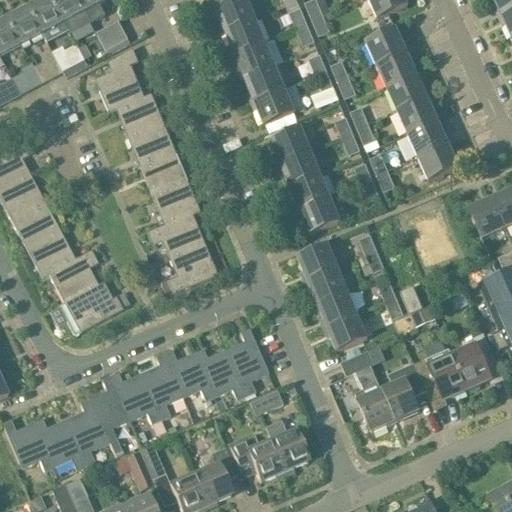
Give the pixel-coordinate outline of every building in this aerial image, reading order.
[(50,0),(47,0),(28,10),(43,37),(46,45),(68,33),(50,0)] [(77,0),(50,0),(68,33),(68,34),(77,29),(79,30),(80,31),(91,25),(77,0)] [(77,0),(91,25),(105,18),(99,7),(107,3),(105,0),(77,0)] [(209,0),(214,13),(244,0),(209,0)] [(256,23),(246,0),(244,0),(214,13),(224,36),(256,23)] [(404,0),(366,0),(377,22),(408,8),(404,0)] [(511,0),(491,0),(500,18),(511,13),(511,0)] [(304,6),(312,24),(323,19),(316,2),(304,6)] [(22,48),(43,37),(28,10),(8,21),(22,48)] [(289,16),(296,33),(308,29),(301,11),(289,16)] [(511,13),(500,18),(511,42),(511,40),(511,13)] [(312,24),(319,40),(330,35),(323,19),(312,24)] [(0,58),(0,59),(22,48),(8,21),(0,24),(0,58)] [(224,36),(234,59),(266,46),(256,23),(224,36)] [(119,24),(97,36),(100,42),(106,54),(109,59),(131,47),(119,24)] [(315,45),(308,29),(296,33),(297,35),(302,46),(303,50),(315,45)] [(365,46),(375,69),(407,55),(396,31),(365,46)] [(276,69),(266,46),(234,59),(244,83),(276,69)] [(84,63),(91,59),(85,48),(78,52),(84,63)] [(102,100),(138,85),(132,68),(139,65),(133,52),(108,65),(112,76),(95,83),(102,100)] [(42,87),(63,76),(59,68),(52,55),(42,60),(44,64),(38,67),(33,57),(28,59),(31,66),(42,87)] [(375,69),(386,92),(417,78),(407,55),(375,69)] [(80,56),(59,68),(63,76),(66,81),(87,70),(85,65),(80,56)] [(309,63),(316,80),(327,75),(320,58),(309,63)] [(331,69),(338,86),(349,81),(342,64),(331,69)] [(21,99),(42,87),(31,66),(21,72),(23,76),(12,82),(21,99)] [(244,83),(253,106),(286,93),(276,69),(244,83)] [(323,96),(314,99),(319,113),(340,105),(334,92),(327,75),(316,80),(318,85),(323,96)] [(386,92),(396,115),(428,101),(417,78),(386,92)] [(338,86),(345,103),(356,98),(349,81),(338,86)] [(0,109),(21,99),(12,82),(1,87),(0,85),(0,109)] [(138,85),(102,100),(109,116),(117,113),(124,130),(160,115),(152,97),(145,100),(138,85)] [(286,93),(253,106),(263,129),(266,128),(269,135),(297,123),(294,117),(295,116),(286,93)] [(428,101),(396,115),(401,125),(407,138),(438,124),(428,101)] [(350,116),(357,133),(369,128),(362,111),(350,116)] [(173,148),(160,115),(124,130),(137,162),(173,148)] [(335,125),(342,142),(353,137),(346,121),(335,125)] [(407,138),(417,161),(449,147),(438,124),(407,138)] [(372,135),(369,128),(357,133),(364,149),(376,144),(372,135)] [(269,145),(279,168),(311,155),(301,131),(269,145)] [(353,137),(342,142),(349,159),(360,154),(353,137)] [(0,157),(0,194),(30,179),(22,163),(31,158),(24,145),(0,157)] [(459,170),(449,147),(417,161),(428,184),(459,170)] [(173,148),(137,162),(151,195),(186,180),(173,148)] [(321,178),(311,155),(279,168),(289,191),(321,178)] [(369,162),(377,180),(388,175),(381,157),(369,162)] [(354,172),(361,189),(373,184),(366,167),(354,172)] [(377,180),(384,196),(395,191),(388,175),(377,180)] [(289,191),(299,215),(331,201),(321,178),(289,191)] [(0,194),(0,204),(11,226),(46,208),(30,179),(0,194)] [(186,180),(151,195),(165,228),(193,217),(194,218),(201,215),(186,180)] [(373,184),(361,189),(368,205),(380,201),(373,184)] [(511,192),(491,201),(505,233),(511,230),(511,192)] [(340,225),(331,201),(299,215),(308,238),(340,225)] [(505,233),(491,201),(468,212),(482,243),(505,233)] [(11,226),(27,255),(61,236),(46,208),(11,226)] [(170,263),(206,248),(194,218),(193,217),(165,228),(148,235),(154,249),(163,245),(170,263)] [(41,282),(45,280),(48,278),(49,278),(76,264),(75,262),(61,236),(27,255),(41,282)] [(359,243),(366,260),(377,255),(370,238),(359,243)] [(168,284),(161,287),(162,288),(166,297),(172,294),(174,297),(219,279),(218,278),(206,248),(170,263),(177,280),(168,284)] [(297,261),(307,284),(338,271),(329,248),(297,261)] [(49,278),(64,307),(98,289),(89,272),(98,267),(91,254),(75,262),(76,264),(49,278)] [(366,260),(359,263),(366,279),(372,276),(373,277),(384,272),(377,255),(366,260)] [(511,268),(511,255),(498,261),(499,262),(502,271),(503,272),(511,268)] [(307,284),(316,308),(348,295),(338,271),(307,284)] [(511,275),(499,281),(480,289),(500,334),(490,338),(494,348),(499,358),(509,354),(511,361),(511,275)] [(378,290),(385,307),(397,302),(389,285),(378,290)] [(64,307),(49,315),(57,330),(66,325),(74,339),(79,336),(122,313),(121,311),(129,307),(126,302),(123,296),(115,300),(116,300),(110,303),(107,305),(103,299),(109,296),(103,286),(98,289),(64,307)] [(414,289),(400,295),(410,318),(423,312),(414,289)] [(316,308),(326,331),(358,318),(348,295),(316,308)] [(404,318),(397,302),(385,307),(392,323),(404,318)] [(423,312),(410,318),(415,331),(436,322),(431,309),(423,312)] [(358,318),(326,331),(336,355),(367,342),(358,318)] [(268,377),(249,333),(240,337),(245,349),(227,357),(246,401),(255,396),(250,385),(268,377)] [(490,383),(486,374),(498,368),(483,337),(472,342),(475,349),(452,360),(467,393),(490,383)] [(213,401),(194,356),(176,364),(171,353),(163,357),(183,402),(200,394),(205,405),(213,401)] [(236,405),(246,401),(227,357),(208,365),(203,353),(194,356),(213,401),(231,394),(236,405)] [(375,368),(368,355),(341,367),(347,380),(375,368)] [(165,409),(183,402),(163,357),(155,360),(160,373),(142,381),(161,424),(170,420),(165,409)] [(443,404),(467,393),(452,360),(439,366),(435,358),(414,368),(426,394),(428,399),(439,394),(443,404)] [(393,388),(381,394),(395,425),(419,414),(413,400),(426,394),(414,368),(414,366),(400,372),(388,378),(393,388)] [(370,370),(354,377),(361,394),(354,397),(372,435),(395,425),(381,394),(370,370)] [(161,424),(142,381),(123,389),(118,377),(109,380),(129,425),(146,418),(151,428),(161,424)] [(106,395),(88,403),(108,447),(110,446),(114,457),(121,454),(116,444),(112,433),(129,425),(109,380),(101,384),(106,395)] [(283,408),(277,394),(249,406),(255,419),(283,408)] [(222,402),(215,405),(219,415),(227,412),(222,402)] [(108,447),(88,403),(79,406),(85,418),(66,427),(85,470),(95,466),(90,455),(108,447)] [(53,471),(33,426),(15,434),(11,423),(2,427),(21,472),(39,464),(44,475),(53,471)] [(75,475),(85,470),(66,427),(47,435),(42,423),(33,426),(53,471),(71,464),(75,475)] [(280,424),(265,431),(271,444),(285,475),(308,465),(294,434),(286,437),(280,424)] [(173,429),(164,433),(167,438),(175,434),(173,429)] [(142,435),(138,437),(141,445),(146,443),(142,435)] [(227,450),(239,478),(254,471),(260,486),(285,475),(271,444),(259,449),(254,438),(227,450)] [(193,477),(207,509),(231,499),(224,484),(239,478),(227,450),(200,462),(204,472),(193,477)] [(139,495),(154,489),(152,483),(151,483),(139,456),(125,462),(139,495)] [(15,477),(0,481),(0,489),(5,506),(22,501),(15,477)] [(152,483),(154,489),(164,511),(177,505),(180,511),(199,511),(207,509),(193,477),(170,488),(165,477),(152,483)] [(92,511),(79,482),(66,487),(77,511),(92,511)] [(77,511),(66,487),(51,494),(54,500),(58,511),(77,511)] [(511,511),(511,487),(489,500),(495,511),(511,511)] [(147,500),(120,511),(119,511),(159,511),(154,499),(148,502),(147,500)]
